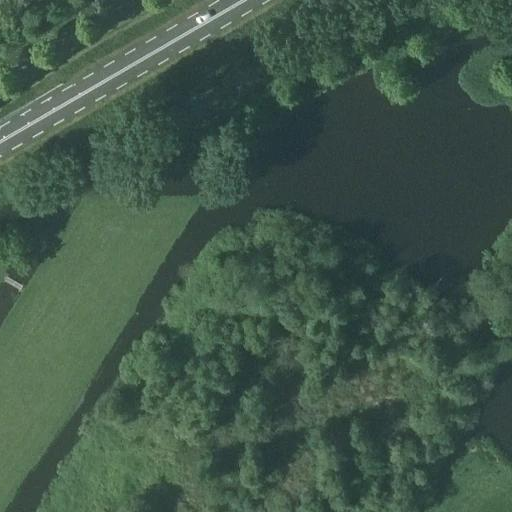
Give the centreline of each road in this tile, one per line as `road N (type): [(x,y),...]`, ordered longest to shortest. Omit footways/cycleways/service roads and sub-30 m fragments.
road 1 (secondary): [(0,141),(243,0)]
road 2 (unclassified): [(0,92),(52,52),(146,0)]
